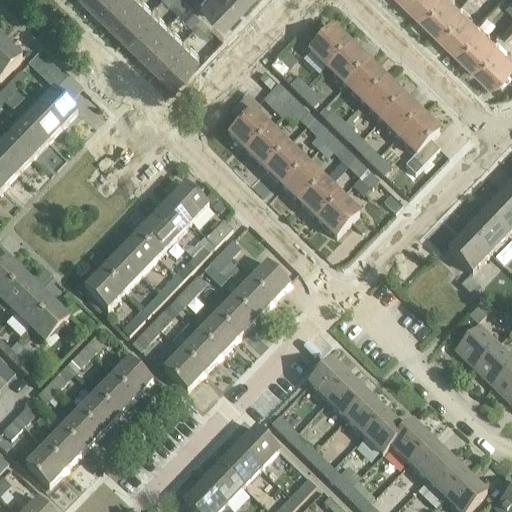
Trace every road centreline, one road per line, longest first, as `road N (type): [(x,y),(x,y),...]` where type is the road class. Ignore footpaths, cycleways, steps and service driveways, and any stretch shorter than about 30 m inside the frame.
road 1 (residential): [(339,300),(187,151),(184,125),(199,103),(300,0)]
road 2 (residential): [(136,510),(339,300)]
road 3 (residential): [(511,445),(479,441),(339,300)]
road 4 (residential): [(339,300),(486,144)]
road 5 (residential): [(344,0),(486,144)]
